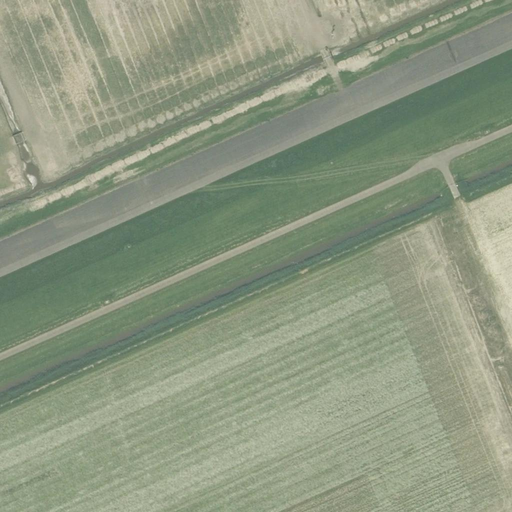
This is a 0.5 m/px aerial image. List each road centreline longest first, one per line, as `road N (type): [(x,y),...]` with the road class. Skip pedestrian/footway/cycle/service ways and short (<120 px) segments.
road 1 (track): [(0,272),(511,43)]
road 2 (track): [(511,338),(442,159)]
